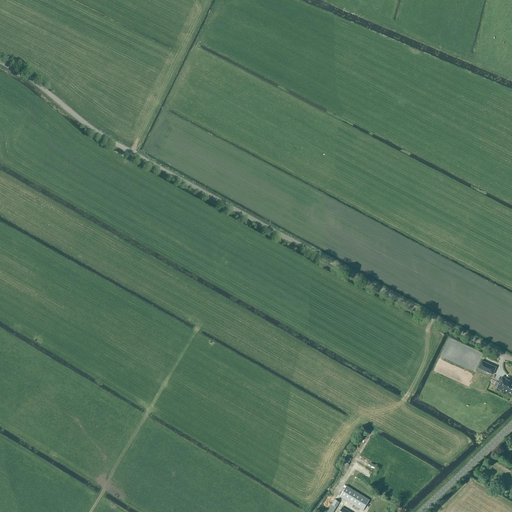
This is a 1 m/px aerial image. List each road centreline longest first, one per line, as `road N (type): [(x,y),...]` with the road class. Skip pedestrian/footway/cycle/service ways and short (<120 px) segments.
road 1 (unclassified): [(511,362),(90,133),(0,63)]
road 2 (unclassified): [(422,511),(511,427)]
